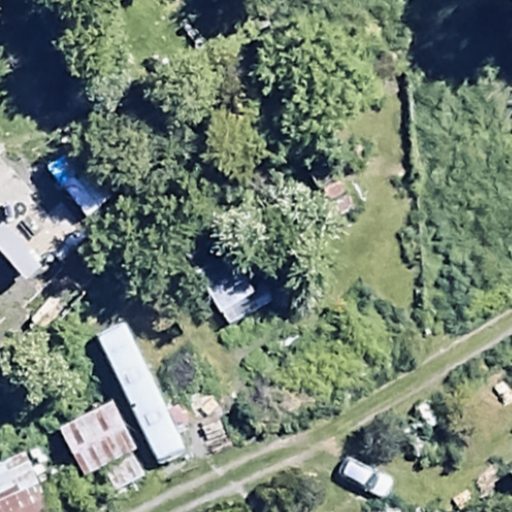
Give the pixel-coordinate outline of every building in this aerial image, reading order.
[(143,0),(160,17),(177,0),(143,0)] [(204,0),(198,0),(170,30),(218,77),(250,44),(204,0)] [(0,241),(26,270),(60,239),(44,222),(49,217),(4,168),(0,171),(0,241)] [(52,428),(75,477),(130,452),(107,403),(52,428)] [(41,511),(19,452),(0,459),(0,511),(41,511)]
